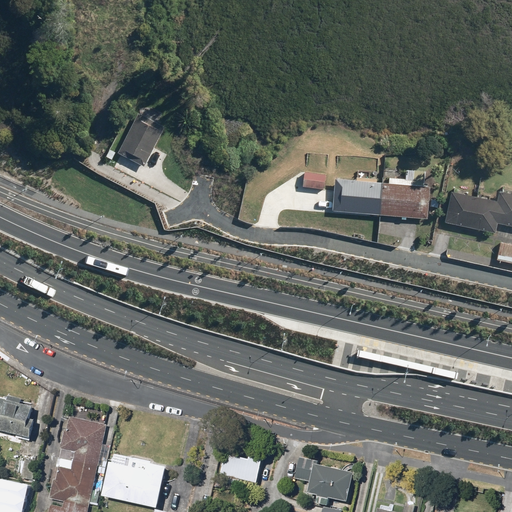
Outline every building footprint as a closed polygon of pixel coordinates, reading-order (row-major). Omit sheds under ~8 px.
[(148,7),(131,5),(127,38),(143,41),(148,7)] [(102,25),(70,29),(77,84),(104,80),(101,56),(106,56),(102,25)] [(137,114),(117,155),(144,168),(164,127),(137,114)] [(7,167),(0,166),(0,207),(5,201),(9,204),(26,180),(7,167)] [(336,181),(334,214),(428,220),(429,208),(437,208),(438,200),(429,199),(429,188),(428,187),(428,184),(425,184),(425,172),(404,171),(403,179),(389,178),(388,184),(336,181)] [(325,174),(304,172),(302,187),(324,189),(325,174)] [(52,199),(36,191),(22,220),(37,228),(52,199)] [(451,192),(444,222),(495,234),(498,224),(511,227),(511,195),(499,192),(496,203),(451,192)] [(204,210),(201,210),(178,298),(206,305),(231,210),(206,203),(204,210)] [(178,219),(151,210),(135,257),(145,261),(139,279),(163,287),(170,266),(163,264),(178,219)] [(24,222),(8,212),(0,224),(0,229),(14,238),(24,222)] [(368,234),(329,225),(324,249),(362,258),(368,234)] [(284,230),(282,241),(295,244),(297,233),(284,230)] [(511,245),(499,243),(495,260),(511,263),(511,245)] [(290,251),(264,246),(256,286),(239,282),(236,296),(251,299),(249,307),(277,313),(279,304),(284,305),(286,297),(280,296),(290,251)] [(396,330),(410,263),(403,261),(404,255),(384,251),(376,289),(367,287),(359,320),(362,320),(359,337),(376,341),(379,327),(396,330)] [(340,317),(351,270),(334,266),(329,285),(322,284),(320,293),(309,290),(305,309),(340,317)] [(441,292),(443,286),(439,285),(442,270),(430,268),(425,288),(441,292)] [(473,275),(446,270),(443,286),(441,292),(432,337),(449,341),(445,359),(470,364),(475,337),(461,335),(473,275)] [(511,287),(502,285),(487,359),(511,364),(511,287)] [(357,357),(456,380),(458,373),(358,350),(357,357)] [(6,402),(0,400),(0,431),(32,439),(35,425),(29,424),(33,408),(21,405),(23,399),(8,395),(6,402)] [(89,511),(109,428),(70,419),(68,431),(64,430),(60,449),(76,453),(74,461),(61,458),(51,500),(64,503),(63,509),(51,506),(50,511),(89,511)] [(225,454),(220,475),(257,483),(262,458),(249,456),(248,459),(225,454)] [(318,461),(299,457),(295,477),(310,480),(308,494),(316,495),(315,503),(328,506),(329,498),(348,502),(354,473),(317,466),(318,461)] [(109,462),(102,497),(156,508),(164,468),(122,459),(120,465),(109,462)] [(0,511),(26,511),(32,486),(0,478),(0,511)]
